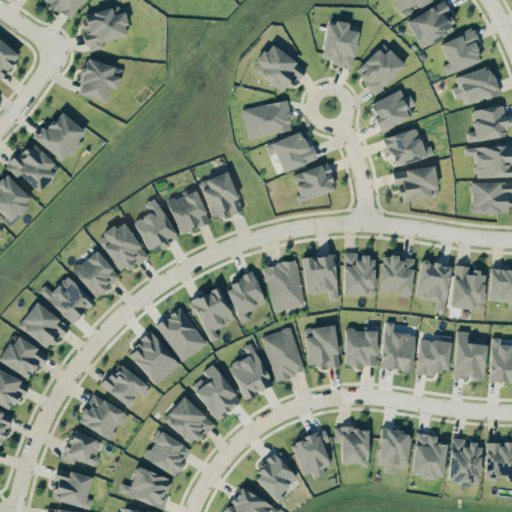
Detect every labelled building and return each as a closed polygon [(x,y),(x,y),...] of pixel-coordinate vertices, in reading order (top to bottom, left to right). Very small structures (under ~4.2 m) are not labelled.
[(42,0),(70,18),(82,0),(42,0)] [(392,0),(398,11),(417,2),(419,6),(431,0),(392,0)] [(406,19),(420,47),(455,29),(441,1),(406,19)] [(79,14),(88,50),(103,47),(102,41),(128,34),(121,4),(79,14)] [(357,31),(346,29),(347,23),(326,20),(321,57),(331,58),(330,64),(351,67),(357,31)] [(480,61),(473,43),(477,41),(473,29),(439,40),(446,62),(441,64),(444,73),(480,61)] [(18,52),(0,40),(0,76),(2,78),(18,52)] [(303,67),(269,43),(251,68),(286,92),(303,67)] [(375,93),(404,65),(383,43),(354,70),(375,93)] [(76,93),(107,102),(110,87),(116,89),(121,68),(86,58),(76,93)] [(454,75),(457,85),(451,87),(455,99),(461,97),(463,104),(497,94),(488,65),(454,75)] [(403,97),(400,90),(369,102),(379,129),(415,116),(407,95),(403,97)] [(246,138),(291,130),(285,99),(240,108),(246,138)] [(506,135),(502,105),(470,109),(473,131),(465,132),(467,141),(506,135)] [(34,139),(62,162),(79,141),(77,139),(84,131),(58,110),(34,139)] [(384,136),(392,165),(432,155),(429,144),(420,146),(415,128),(384,136)] [(316,159),(311,145),(305,147),(300,131),(264,143),(267,153),(274,151),(281,171),(316,159)] [(58,168),(30,141),(5,167),(16,178),(19,174),(37,191),(58,168)] [(511,176),(510,144),(464,146),(464,156),(473,155),(474,177),(511,176)] [(299,201),(334,189),(325,162),(290,174),(299,201)] [(398,201),(438,195),(433,165),(393,171),(398,201)] [(0,213),(10,222),(32,199),(1,170),(0,171),(0,213)] [(211,219),(241,208),(227,170),(198,181),(211,219)] [(469,182),(470,213),(506,212),(506,204),(511,204),(511,181),(469,182)] [(208,222),(195,189),(165,201),(179,234),(208,222)] [(146,249),(157,244),(159,247),(176,240),(156,197),(144,202),(149,212),(133,220),(146,249)] [(146,254),(121,220),(96,239),(121,273),(146,254)] [(96,298),(119,276),(93,249),(71,271),(96,298)] [(305,294),(328,291),(329,300),(338,299),(333,253),(301,257),(305,294)] [(373,253),(342,254),(343,295),(373,294),(373,253)] [(413,257),(398,256),(398,255),(382,254),(379,291),(397,292),(397,295),(409,296),(413,257)] [(303,305),(295,259),(263,265),(272,311),(303,305)] [(449,264),(418,261),(414,297),(436,300),(434,310),(444,311),(449,264)] [(452,274),(450,307),(481,309),(484,270),(454,267),(454,274),(452,274)] [(511,307),(511,270),(489,269),(488,300),(508,301),(507,307),(511,307)] [(224,284),(239,323),(249,319),(245,310),(265,302),(253,273),(224,284)] [(49,291),(44,285),(38,290),(70,323),(93,301),(66,275),(49,291)] [(208,341),(217,337),(213,329),(233,320),(218,286),(190,299),(208,341)] [(16,327),(50,349),(66,323),(33,302),(16,327)] [(206,343),(179,306),(154,324),(181,361),(206,343)] [(414,334),(392,331),(393,321),(384,320),(379,367),(410,370),(414,334)] [(304,336),(308,368),(338,364),(333,324),(308,327),(309,335),(304,336)] [(261,335),(274,380),(303,371),(290,326),(261,335)] [(343,365),(358,365),(358,364),(375,364),(375,329),(344,329),(343,365)] [(452,378),(482,380),(485,338),(467,337),(467,331),(455,330),(452,378)] [(178,363),(149,331),(126,352),(155,384),(178,363)] [(0,353),(0,361),(27,378),(35,363),(41,366),(48,354),(16,335),(11,344),(7,341),(0,353)] [(418,337),(415,373),(437,375),(438,368),(447,369),(450,335),(442,335),(442,339),(418,337)] [(488,380),(511,381),(511,344),(499,344),(499,337),(490,337),(488,380)] [(247,356),(228,364),(241,397),(269,386),(252,342),(242,346),(247,356)] [(143,396),(150,388),(117,362),(100,385),(127,406),(138,392),(143,396)] [(202,370),(208,379),(194,389),(216,420),(227,413),(225,411),(239,401),(212,363),(202,370)] [(28,384),(0,369),(0,404),(7,408),(11,401),(17,404),(28,384)] [(117,423),(123,425),(129,412),(90,394),(76,422),(110,438),(117,423)] [(162,417),(190,445),(212,423),(183,395),(162,417)] [(0,444),(1,445),(6,432),(5,431),(11,415),(0,410),(0,444)] [(366,427),(333,428),(334,442),(340,442),(340,464),(367,464),(366,427)] [(72,463),(74,457),(92,465),(102,442),(72,429),(60,458),(72,463)] [(290,441),(302,475),(311,471),(312,474),(330,468),(321,443),(328,441),(323,429),(290,441)] [(409,432),(380,429),(377,464),(384,465),(383,471),(395,473),(396,467),(406,468),(409,432)] [(189,447),(157,431),(143,459),(176,475),(189,447)] [(435,435),(415,432),(409,474),(440,478),(445,442),(435,441),(435,435)] [(480,444),(464,443),(464,438),(450,437),(447,480),(456,480),(456,484),(478,485),(480,444)] [(511,442),(502,442),(485,442),(484,480),(496,480),(496,478),(511,478),(511,442)] [(283,465),(287,461),(275,450),(251,476),(275,500),(297,477),(283,465)] [(136,466),(128,485),(121,482),(117,491),(160,509),(172,481),(136,466)] [(88,508),(91,499),(85,497),(91,476),(56,467),(53,478),(55,479),(50,498),(88,508)] [(277,511),(279,509),(238,486),(223,511),(277,511)]
